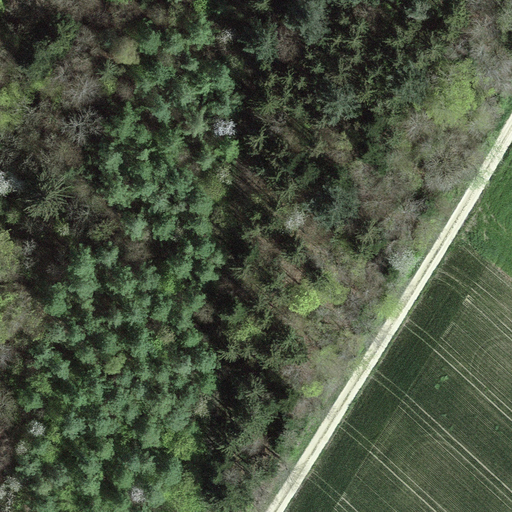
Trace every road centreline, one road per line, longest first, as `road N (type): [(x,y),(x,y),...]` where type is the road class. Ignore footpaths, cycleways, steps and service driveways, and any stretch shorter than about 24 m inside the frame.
road 1 (track): [(251,0),(206,511)]
road 2 (track): [(511,111),(400,303),(263,511)]
